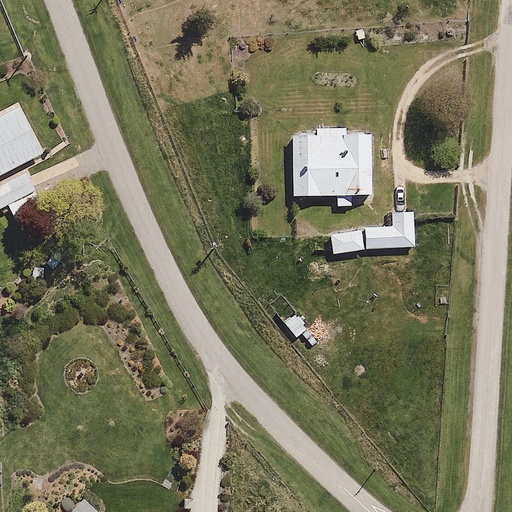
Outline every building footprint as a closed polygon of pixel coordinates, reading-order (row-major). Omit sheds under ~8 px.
[(19,106),(0,116),(0,175),(44,152),(19,106)] [(292,198),(336,198),(336,206),(354,206),(354,196),(374,196),(373,134),(343,135),(342,127),(312,127),(312,134),(292,134),(292,198)] [(29,171),(0,185),(0,208),(8,205),(17,223),(47,208),(29,171)] [(392,225),(364,227),(365,249),(414,246),(412,211),(391,213),(392,225)] [(364,249),(361,230),(330,234),(333,254),(364,249)] [(295,314),(285,322),(297,337),(307,329),(295,314)] [(97,511),(84,499),(71,511),(97,511)]
